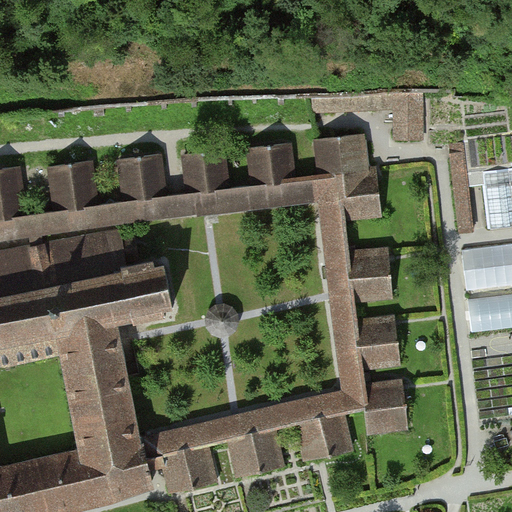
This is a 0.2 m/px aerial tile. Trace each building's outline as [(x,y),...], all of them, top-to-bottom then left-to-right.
[(315,95),(315,110),(368,109),(396,107),(396,138),(422,138),(422,105),(423,91),(397,90),(382,91),(315,95)] [(322,176),(340,174),(367,171),(363,134),(319,139),(318,139),(322,176)] [(290,143),(251,148),(255,185),(294,180),(290,143)] [(464,143),(451,144),(452,146),(452,154),(462,232),(474,231),(465,154),(464,146),(464,143)] [(223,150),(186,155),(191,193),(228,188),(223,150)] [(160,155),(121,160),(127,201),(166,196),(160,155)] [(91,161),(52,167),(58,210),(98,205),(91,161)] [(19,167),(0,169),(0,218),(25,215),(19,167)] [(511,168),(510,169),(484,172),(486,184),(492,229),(511,226),(511,168)] [(367,171),(340,174),(345,218),(383,214),(379,177),(378,172),(378,169),(367,171)] [(368,408),(366,386),(364,373),(363,367),(358,321),(355,300),(349,247),(345,218),(340,174),(322,176),(294,180),(255,185),(228,188),(191,193),(166,196),(127,201),(116,203),(111,199),(108,204),(98,205),(58,210),(46,212),(41,208),(38,213),(25,215),(0,218),(0,238),(31,234),(42,232),(121,222),(193,212),(193,213),(199,212),(200,214),(209,213),(321,201),(333,296),(345,391),(236,416),(144,438),(148,459),(150,468),(158,466),(166,464),(164,456),(208,446),(231,440),(275,430),(298,424),(342,414),(366,409),(368,408)] [(42,232),(31,234),(33,248),(44,246),(42,232)] [(0,253),(0,511),(50,511),(68,508),(94,502),(102,500),(149,484),(153,482),(150,468),(148,459),(144,438),(143,436),(140,436),(121,342),(118,322),(58,335),(0,347),(0,296),(122,271),(122,268),(127,267),(126,260),(139,258),(136,237),(123,240),(121,235),(94,235),(44,246),(33,248),(0,253)] [(511,244),(463,250),(468,290),(511,284),(511,244)] [(354,247),(349,247),(355,300),(393,296),(391,257),(390,252),(390,250),(355,254),(354,247)] [(122,271),(0,296),(0,347),(58,335),(118,322),(133,319),(134,322),(166,315),(165,310),(174,308),(165,265),(156,267),(154,261),(127,267),(122,268),(122,271)] [(231,336),(237,332),(240,323),(239,315),(234,309),(226,306),(218,307),(211,312),(208,320),(210,329),(215,335),(223,338),(231,336)] [(395,317),(358,321),(363,367),(401,362),(396,323),(396,319),(395,317)] [(369,373),(364,373),(366,386),(368,408),(366,409),(368,434),(369,434),(371,434),(371,431),(409,427),(405,388),(404,384),(404,381),(371,386),(369,373)] [(342,414),(298,424),(307,461),(314,459),(317,458),(351,450),(342,414)] [(275,430),(231,440),(239,477),(245,475),(284,466),(275,430)] [(208,446),(164,456),(166,464),(173,493),(178,491),(217,482),(208,446)]
